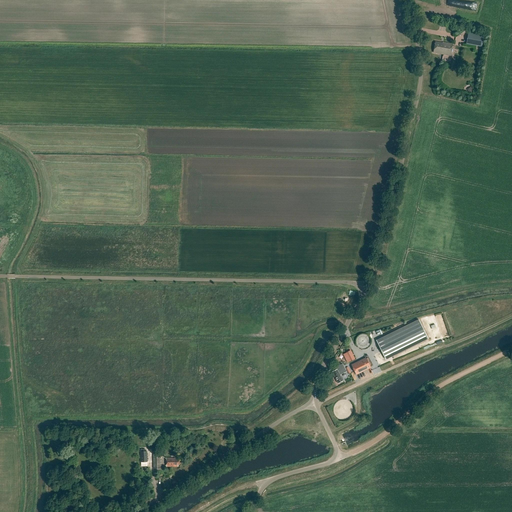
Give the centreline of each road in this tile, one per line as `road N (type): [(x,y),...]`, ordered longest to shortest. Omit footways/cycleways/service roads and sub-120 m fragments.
road 1 (unclassified): [(367,287),(0,276)]
road 2 (unclassified): [(367,287),(421,73),(408,0)]
road 3 (track): [(511,350),(448,381),(389,431),(339,456)]
road 4 (unclassified): [(144,511),(314,404)]
road 5 (unclassified): [(250,511),(265,482),(339,456),(314,404)]
road 6 (track): [(314,404),(464,339)]
road 7 (unclassified): [(314,404),(316,382),(367,287)]
